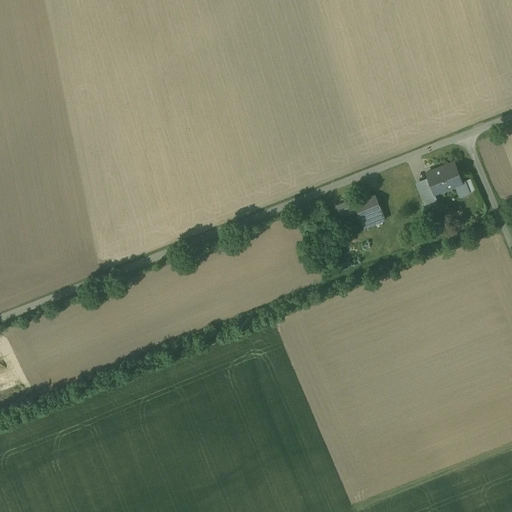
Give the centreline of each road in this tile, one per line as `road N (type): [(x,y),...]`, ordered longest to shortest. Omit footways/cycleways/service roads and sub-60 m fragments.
road 1 (residential): [(0,317),(465,135)]
road 2 (unclassified): [(511,247),(465,135)]
